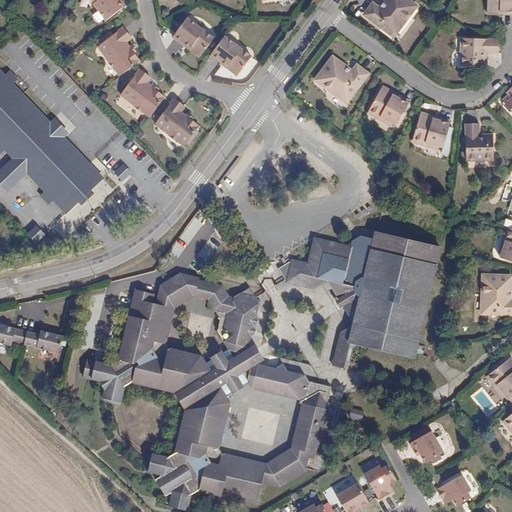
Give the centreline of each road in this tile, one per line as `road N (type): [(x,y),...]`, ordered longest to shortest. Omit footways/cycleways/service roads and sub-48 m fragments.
road 1 (residential): [(254,107),(151,238),(110,263),(0,291)]
road 2 (residential): [(323,9),(446,96),(483,91),(511,61)]
road 3 (residential): [(281,238),(345,199),(352,184),(346,169),(285,128)]
road 4 (residential): [(254,107),(167,68),(144,0)]
